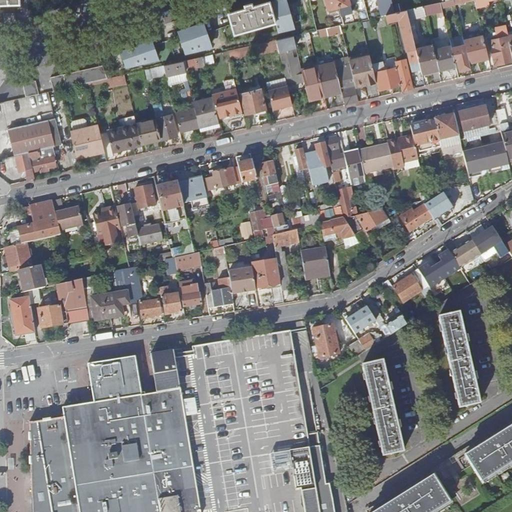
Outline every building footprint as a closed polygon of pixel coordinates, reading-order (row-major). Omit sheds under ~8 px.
[(0,0),(0,3),(1,4),(1,13),(15,12),(15,4),(19,4),(18,0),(0,0)] [(245,8),(228,13),(234,34),(275,22),(277,29),(293,25),(286,0),(274,0),(252,6),(251,3),(244,6),(245,8)] [(339,8),(349,5),(347,0),(325,0),(328,11),(339,8)] [(386,15),(394,13),(391,0),(377,0),(383,16),(386,15)] [(455,6),(453,0),(451,0),(443,2),(440,3),(442,9),(455,6)] [(474,0),(476,8),(490,4),(489,0),(490,0),(474,0)] [(361,21),(364,20),(359,2),(349,5),(339,8),(343,25),(361,21)] [(442,9),(440,3),(423,6),(426,16),(443,13),(442,9)] [(426,16),(423,6),(406,10),(408,20),(426,16)] [(408,20),(406,10),(394,13),(386,15),(387,19),(389,19),(390,22),(399,20),(407,57),(417,55),(415,50),(408,20)] [(204,23),(178,31),(184,51),(185,54),(197,51),(196,47),(210,43),(204,23)] [(293,25),(277,29),(278,33),(294,29),(293,25)] [(339,47),(334,27),(326,30),(331,49),(339,47)] [(488,59),(482,32),(462,36),(464,45),(469,63),(488,59)] [(276,39),(278,47),(285,78),(287,85),(304,81),(302,72),(301,70),(298,56),(292,58),(290,48),(296,47),(293,35),(276,39)] [(451,46),(451,49),(464,45),(462,36),(449,39),(451,46)] [(511,61),(511,57),(509,43),(507,37),(488,41),(494,66),(511,61)] [(257,44),(258,52),(278,47),(276,39),(257,44)] [(152,40),(123,49),(128,67),(142,63),(141,60),(157,55),(152,40)] [(249,46),(251,53),(258,52),(257,44),(249,46)] [(433,45),(415,50),(417,55),(421,74),(438,70),(434,50),(433,45)] [(469,63),(464,45),(451,49),(454,62),(457,61),(459,71),(470,69),(469,63)] [(242,46),(230,50),(232,57),(244,54),(242,46)] [(454,62),(451,49),(451,46),(434,50),(438,70),(438,71),(455,67),(454,62)] [(213,62),(211,54),(203,56),(205,64),(213,62)] [(372,66),(369,54),(348,59),(354,83),(355,88),(364,86),(363,84),(375,81),(374,74),(372,66)] [(205,64),(203,56),(183,60),(185,70),(205,64)] [(185,70),(183,60),(164,65),(166,76),(186,71),(185,70)] [(402,92),(412,90),(405,60),(395,62),(397,69),(384,72),(382,63),(372,66),(374,74),(375,74),(379,92),(401,86),(402,92)] [(335,68),(334,64),(317,68),(318,69),(324,97),(341,93),(335,68)] [(106,78),(107,78),(102,65),(51,77),(54,90),(60,88),(88,82),(106,78)] [(148,77),(163,76),(162,66),(147,67),(148,77)] [(355,88),(354,83),(351,84),(352,88),(349,88),(344,66),(335,68),(341,93),(344,106),(359,102),(355,88)] [(324,97),(318,69),(302,72),(304,81),(308,100),(324,97)] [(127,84),(125,74),(107,78),(106,78),(107,81),(109,88),(127,84)] [(266,82),(268,91),(287,86),(287,85),(285,78),(266,82)] [(26,96),(39,93),(36,80),(23,83),(26,96)] [(287,86),(268,91),(272,109),(292,105),(287,86)] [(235,89),(212,95),(213,97),(218,118),(241,112),(235,89)] [(261,89),(241,94),(246,114),(266,109),(261,89)] [(199,127),(219,122),(218,118),(213,97),(193,102),(195,109),(199,127)] [(489,125),(484,106),(458,113),(463,131),(489,125)] [(180,132),(199,127),(195,109),(175,114),(180,132)] [(178,136),(172,114),(156,118),(162,139),(178,136)] [(443,155),(462,151),(454,114),(434,119),(434,120),(433,120),(438,140),(439,140),(443,155)] [(107,129),(108,132),(112,150),(142,144),(142,143),(137,124),(135,115),(124,117),(126,124),(107,129)] [(61,144),(55,118),(8,128),(15,155),(54,147),(61,144)] [(161,139),(156,119),(137,124),(142,143),(161,139)] [(415,146),(438,140),(433,120),(410,126),(412,135),(413,138),(415,146)] [(98,154),(104,152),(105,152),(98,123),(70,130),(77,159),(98,154)] [(511,133),(501,137),(507,161),(511,159),(511,133)] [(349,179),(364,176),(363,174),(358,153),(358,151),(350,153),(347,136),(339,138),(343,152),(345,161),(349,179)] [(335,137),(324,139),(325,144),(330,165),(345,161),(343,152),(339,153),(335,137)] [(392,167),(393,169),(403,167),(402,163),(417,159),(411,138),(398,141),(397,139),(386,141),(387,144),(392,167)] [(320,168),(330,166),(330,165),(325,144),(314,146),(320,168)] [(392,167),(387,144),(375,147),(375,149),(358,153),(363,174),(392,167)] [(19,172),(25,171),(27,180),(34,178),(33,172),(40,170),(41,172),(48,171),(48,168),(56,166),(53,156),(55,155),(54,147),(15,155),(19,172)] [(304,179),(311,178),(308,168),(307,168),(302,149),(295,151),(297,157),(299,164),(300,170),(302,169),(304,179)] [(308,168),(311,178),(318,176),(313,154),(306,156),(308,168)] [(252,161),(237,164),(238,167),(242,183),(242,185),(244,184),(244,183),(256,179),(252,161)] [(282,200),(272,161),(260,164),(264,177),(270,176),(272,184),(273,184),(277,201),(282,200)] [(470,182),(471,188),(479,186),(474,166),(471,166),(466,168),(470,182)] [(242,183),(238,167),(222,171),(220,169),(215,170),(214,172),(212,173),(213,175),(206,177),(206,179),(206,180),(209,191),(242,183)] [(178,182),(183,204),(191,201),(193,208),(192,209),(192,211),(197,209),(196,208),(208,205),(202,176),(178,182)] [(178,182),(155,187),(164,224),(186,218),(183,204),(178,182)] [(116,198),(127,196),(126,184),(115,185),(116,198)] [(151,185),(134,189),(139,209),(155,206),(151,185)] [(479,186),(471,188),(475,202),(483,197),(480,186),(479,186)] [(350,212),(350,210),(347,196),(353,194),(351,188),(338,192),(343,213),(350,212)] [(434,220),(434,221),(453,208),(442,192),(424,205),(434,220)] [(61,198),(52,201),(55,213),(64,210),(61,198)] [(12,246),(26,243),(60,235),(59,231),(55,213),(52,201),(32,205),(36,223),(6,231),(8,239),(10,239),(12,246)] [(434,220),(424,205),(421,201),(411,203),(415,211),(412,213),(411,211),(407,214),(408,216),(402,220),(409,232),(423,223),(424,226),(434,220)] [(137,235),(130,204),(118,208),(122,226),(126,225),(129,237),(130,237),(137,235)] [(123,239),(121,229),(115,206),(105,208),(106,212),(100,213),(93,215),(98,235),(104,233),(106,243),(117,240),(123,239)] [(248,207),(255,239),(272,235),(274,235),(270,215),(266,216),(267,218),(265,219),(263,211),(254,213),(253,206),(248,207)] [(78,207),(64,210),(55,213),(59,231),(83,225),(78,207)] [(354,241),(357,240),(354,235),(343,219),(342,214),(340,207),(319,212),(322,224),(321,224),(324,241),(334,239),(334,240),(342,238),(343,240),(352,238),(354,241)] [(342,214),(343,219),(358,216),(356,209),(350,210),(350,212),(343,213),(342,214)] [(378,228),(390,222),(382,210),(372,212),(358,216),(343,219),(354,235),(364,229),(365,231),(376,225),(378,228)] [(275,234),(289,231),(289,229),(280,230),(279,227),(285,225),(282,214),(271,217),(275,234)] [(241,225),(245,239),(252,238),(249,223),(241,225)] [(137,230),(141,245),(163,240),(159,224),(137,230)] [(318,235),(317,227),(303,230),(304,237),(318,235)] [(492,227),(471,240),(480,255),(493,247),(497,253),(500,258),(509,253),(505,246),(492,227)] [(290,244),(299,242),(296,229),(289,231),(275,234),(274,235),(272,235),(276,259),(285,257),(284,252),(281,253),(279,246),(277,247),(276,245),(289,241),(290,244)] [(132,245),(139,243),(137,235),(130,237),(132,245)] [(471,240),(450,253),(459,268),(473,260),(477,266),(484,261),(480,255),(471,240)] [(11,272),(19,270),(32,267),(28,253),(31,252),(30,249),(27,249),(26,243),(12,246),(5,248),(11,272)] [(215,255),(225,253),(224,246),(219,247),(214,248),(215,255)] [(480,255),(484,261),(497,253),(493,247),(480,255)] [(300,252),(304,276),(316,274),(316,272),(329,270),(325,249),(300,252)] [(177,270),(201,265),(199,252),(194,253),(175,257),(177,270)] [(425,269),(435,286),(455,273),(444,256),(425,269)] [(176,269),(175,257),(173,258),(166,260),(169,271),(176,269)] [(252,267),(255,288),(281,283),(278,266),(276,260),(251,264),(252,267)] [(281,283),(282,290),(290,289),(286,264),(278,266),(281,283)] [(19,270),(23,293),(28,292),(38,289),(45,288),(40,265),(32,267),(19,270)] [(133,286),(136,300),(142,299),(136,266),(130,268),(123,269),(126,288),(133,286)] [(229,277),(231,294),(240,293),(239,289),(247,288),(248,291),(256,290),(255,288),(252,267),(228,271),(229,277)] [(304,276),(305,280),(329,275),(329,270),(316,272),(316,274),(304,276)] [(428,286),(418,270),(393,287),(403,303),(421,291),(421,290),(428,286)] [(209,308),(233,304),(231,294),(229,277),(218,279),(219,282),(220,289),(213,290),(213,287),(210,286),(210,284),(205,285),(209,308)] [(58,285),(64,324),(89,320),(82,279),(58,285)] [(179,286),(183,307),(201,304),(199,293),(193,294),(191,284),(179,286)] [(41,328),(64,324),(58,285),(56,285),(59,302),(56,303),(57,306),(38,309),(41,328)] [(159,288),(160,291),(161,297),(162,297),(165,315),(181,312),(178,296),(172,297),(171,294),(169,294),(168,287),(159,288)] [(38,289),(28,292),(29,298),(30,305),(40,303),(38,289)] [(127,291),(91,296),(95,321),(130,315),(127,291)] [(159,300),(161,300),(161,297),(160,291),(154,292),(156,300),(151,301),(150,298),(144,299),(144,302),(139,303),(141,318),(161,314),(159,300)] [(16,335),(35,332),(30,305),(29,298),(10,301),(16,335)] [(373,303),(367,308),(375,320),(381,315),(373,303)] [(381,329),(387,338),(408,324),(400,312),(398,313),(399,316),(381,329)] [(459,313),(439,317),(459,407),(479,403),(474,380),(477,379),(476,376),(476,372),(472,373),(466,343),(469,342),(468,338),(467,335),(464,335),(459,313)] [(359,341),(365,351),(375,345),(368,335),(377,329),(372,323),(360,331),(364,337),(359,341)] [(325,327),(322,325),(314,326),(313,329),(319,358),(339,354),(333,325),(325,327)] [(64,415),(28,420),(31,511),(319,511),(309,448),(307,434),(289,330),(192,347),(193,354),(174,357),(178,379),(179,388),(156,392),(141,394),(93,402),(63,407),(64,415)] [(352,344),(360,355),(365,351),(359,341),(358,340),(352,344)] [(173,350),(150,354),(154,383),(178,379),(174,357),(173,350)] [(135,356),(87,364),(92,393),(140,385),(135,356)] [(382,361),(362,365),(383,456),(403,451),(398,428),(400,427),(400,424),(399,420),(396,421),(389,390),(392,390),(391,386),(390,383),(387,383),(382,361)] [(178,379),(154,383),(156,392),(179,388),(178,379)] [(140,385),(92,393),(93,402),(141,394),(140,385)] [(511,420),(369,510),(370,511),(432,511),(451,500),(441,484),(473,465),(483,480),(511,462),(511,420)] [(317,433),(307,434),(309,448),(319,447),(317,433)]
